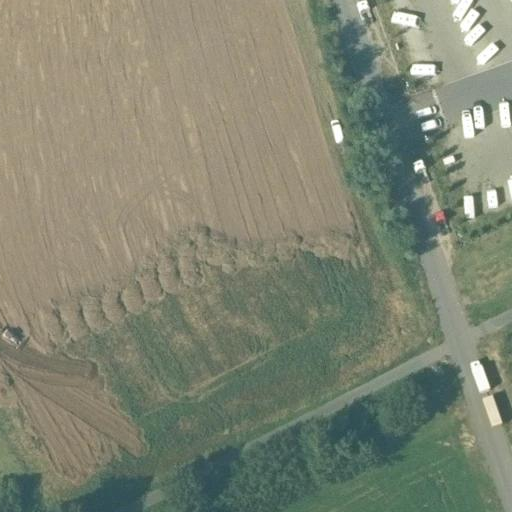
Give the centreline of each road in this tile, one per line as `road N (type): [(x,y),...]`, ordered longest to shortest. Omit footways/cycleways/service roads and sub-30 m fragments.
road 1 (unclassified): [(462,342),(130,511)]
road 2 (residential): [(462,342),(340,0)]
road 3 (residential): [(511,486),(462,342)]
